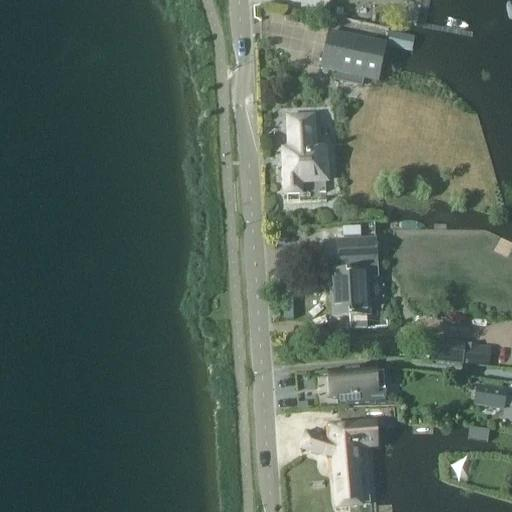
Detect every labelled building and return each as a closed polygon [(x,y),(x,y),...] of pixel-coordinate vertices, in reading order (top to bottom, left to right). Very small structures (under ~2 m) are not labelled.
[(328,32),(320,67),(336,71),(335,79),(362,85),(364,78),(376,81),(379,67),(380,64),(384,45),(328,32)] [(312,149),(311,118),(290,119),(291,150),(285,150),(287,203),(326,201),(323,149),(312,149)] [(366,328),(365,315),(370,315),(367,283),(378,276),(376,240),(339,242),(342,273),(330,274),(333,317),(352,316),(353,329),(366,328)] [(489,367),(491,346),(465,343),(466,341),(434,338),(431,361),(489,367)] [(374,370),(328,374),(330,398),(337,398),(338,407),(384,404),(388,373),(374,371),(374,370)] [(505,393),(478,388),(476,404),(502,409),(505,393)] [(359,444),(358,431),(375,430),(374,416),(339,419),(340,428),(326,429),(328,442),(307,434),(302,447),(334,459),(337,507),(355,506),(353,471),(351,444),(359,444)]
